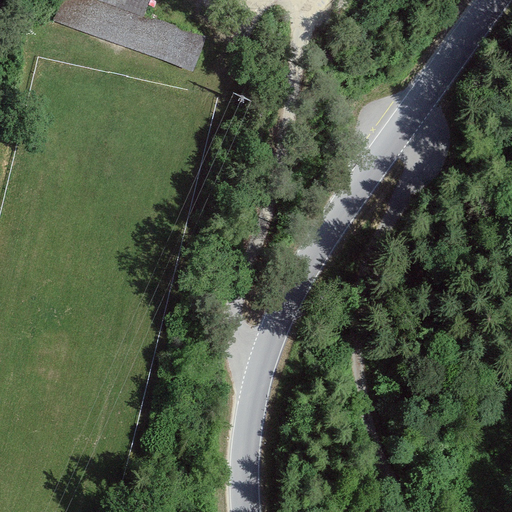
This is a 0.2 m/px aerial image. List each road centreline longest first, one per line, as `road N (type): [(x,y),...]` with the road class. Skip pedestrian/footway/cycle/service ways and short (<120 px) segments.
road 1 (tertiary): [(505,0),(321,241),(259,354),(243,463),(247,511)]
road 2 (track): [(411,511),(378,461),(358,350),(370,260),(419,178),(424,99)]
road 3 (track): [(259,354),(254,290),(309,68),(313,0)]
